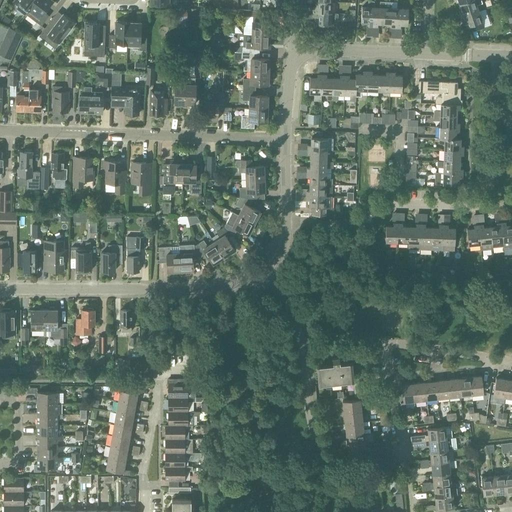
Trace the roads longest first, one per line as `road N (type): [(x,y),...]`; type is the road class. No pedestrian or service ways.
road 1 (residential): [(285,139),(0,131)]
road 2 (unclassified): [(0,289),(215,289),(262,273)]
road 3 (residential): [(145,511),(142,473),(157,369),(190,369)]
road 4 (residential): [(329,511),(298,338)]
road 5 (residential): [(411,511),(384,341)]
road 6 (unclassified): [(291,50),(426,54)]
road 7 (residential): [(511,362),(384,341)]
